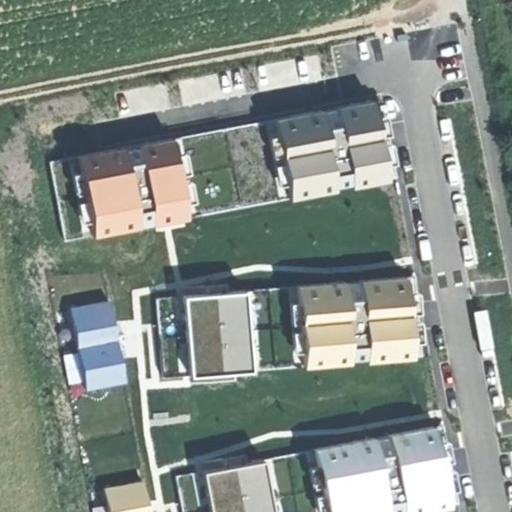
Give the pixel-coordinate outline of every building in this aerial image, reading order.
[(375,98),(76,153),(91,235),(166,221),(391,180),(375,98)] [(290,287),(155,299),(163,377),(185,374),(412,351),(407,275),(290,287)] [(108,301),(67,308),(83,390),(123,383),(108,301)] [(442,430),(176,475),(182,511),(431,511),(455,508),(442,430)] [(148,511),(142,479),(101,487),(106,511),(148,511)]
